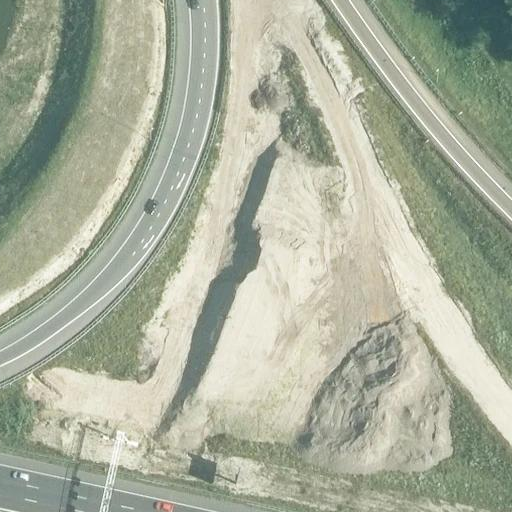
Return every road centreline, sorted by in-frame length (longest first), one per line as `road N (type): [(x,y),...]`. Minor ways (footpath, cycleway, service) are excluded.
road 1 (motorway): [(138,0),(134,81),(101,171),(65,227),(0,290)]
road 2 (motorway): [(267,511),(0,455)]
road 3 (motorway): [(511,207),(340,0)]
